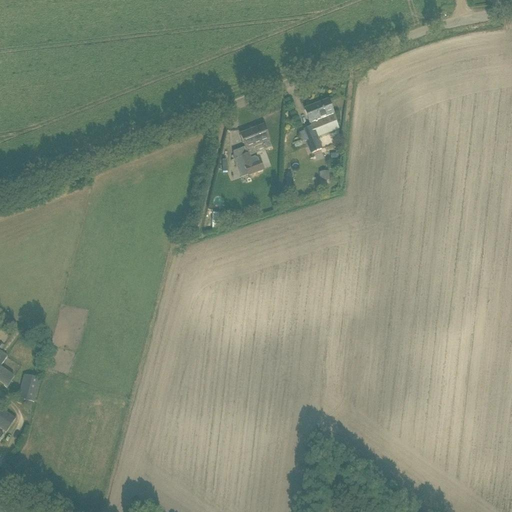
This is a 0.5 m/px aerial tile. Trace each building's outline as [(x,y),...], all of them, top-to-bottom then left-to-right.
[(333,116),(328,101),(317,105),(318,106),(314,108),(314,107),(304,111),(310,125),(333,116)] [(263,127),(240,136),(246,151),(269,142),(263,127)] [(306,143),(311,154),(321,150),(312,127),(304,131),(308,142),(306,143)] [(246,168),(245,168),(248,176),(263,171),(260,162),(252,165),(248,155),(242,158),(246,168)] [(328,182),(328,172),(318,172),(318,182),(328,182)] [(207,212),(205,226),(216,227),(218,214),(207,212)] [(14,378),(0,368),(0,367),(7,357),(0,352),(0,382),(8,387),(14,378)] [(24,376),(18,399),(34,403),(40,380),(24,376)] [(0,428),(6,433),(15,420),(0,408),(0,428)]
